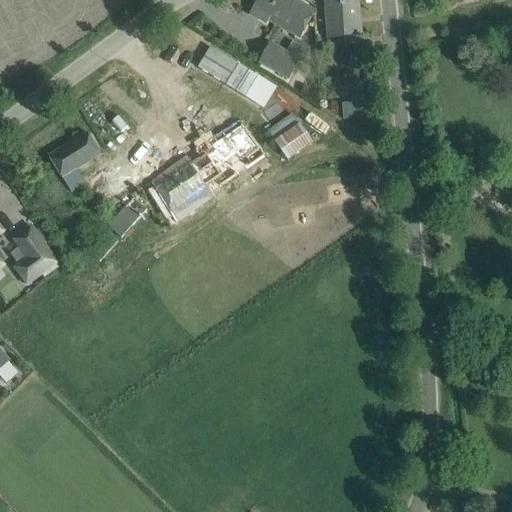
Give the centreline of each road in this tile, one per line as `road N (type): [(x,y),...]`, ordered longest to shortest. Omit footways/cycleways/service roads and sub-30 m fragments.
road 1 (unclassified): [(388,0),(427,397),(429,445),(411,511)]
road 2 (unclassified): [(0,130),(176,0)]
